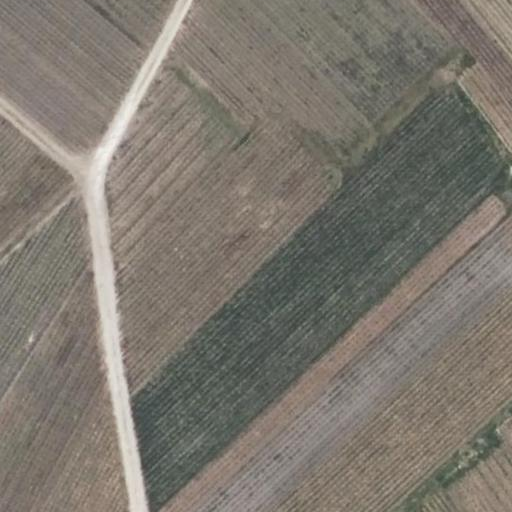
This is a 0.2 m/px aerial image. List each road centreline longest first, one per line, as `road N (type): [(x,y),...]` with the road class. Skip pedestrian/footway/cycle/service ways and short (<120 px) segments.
road 1 (track): [(185,0),(98,182),(140,511)]
road 2 (track): [(0,108),(98,182)]
